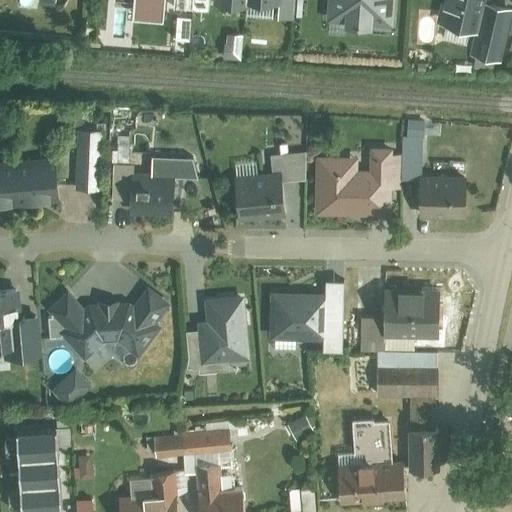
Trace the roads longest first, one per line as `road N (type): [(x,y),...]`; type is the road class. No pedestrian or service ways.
road 1 (residential): [(508,255),(75,241),(0,248)]
road 2 (residential): [(508,255),(456,511)]
